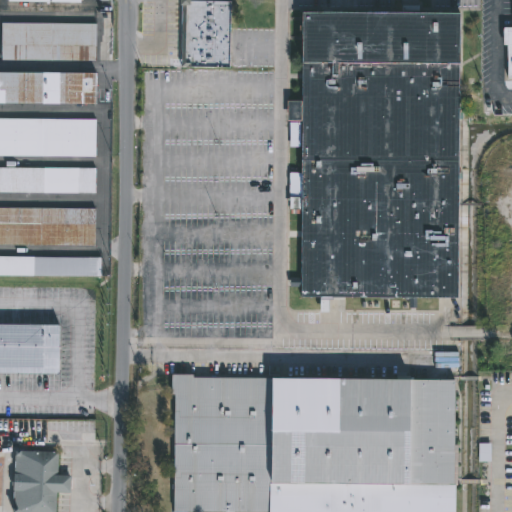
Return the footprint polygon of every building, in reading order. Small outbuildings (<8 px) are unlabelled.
[(180,36),(180,0),(192,0),(231,1),(230,37),(180,36)] [(458,84),(457,298),(299,297),(300,209),(288,209),(288,197),(300,197),(300,121),(285,121),(285,100),(301,100),(301,62),(303,62),(304,11),(462,12),(462,63),(458,63),(458,84)] [(97,60),(2,59),(3,23),(98,23),(97,60)] [(511,77),(507,78),(506,44),(502,44),(502,27),(511,26),(511,77)] [(180,36),(230,37),(229,67),(180,66),(180,36)] [(99,104),(0,103),(0,72),(99,73),(99,104)] [(97,156),(0,155),(0,118),(97,119),(97,156)] [(96,193),(0,192),(0,167),(97,168),(96,193)] [(0,208),(96,209),(96,246),(0,245),(0,208)] [(103,276),(0,275),(0,256),(103,257),(103,276)] [(0,325),(62,325),(62,374),(0,374),(0,325)] [(195,375),(195,377),(452,379),(451,444),(455,444),(455,485),(451,484),(451,511),(176,511),(177,395),(175,395),(175,375),(195,375)] [(58,451),(57,473),(69,474),(68,492),(55,491),(54,511),(5,511),(5,507),(9,507),(10,489),(11,455),(9,455),(9,449),(58,451)]
